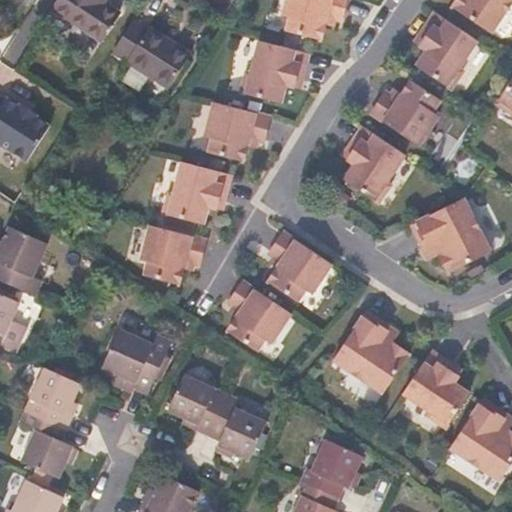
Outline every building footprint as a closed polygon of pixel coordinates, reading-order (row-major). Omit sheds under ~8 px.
[(119,12),(108,5),(110,0),(59,0),(53,10),(100,41),(119,12)] [(341,23),(347,0),(286,0),(282,16),(290,18),(286,31),(322,41),(326,25),(328,20),(337,22),(341,23)] [(503,18),(511,4),(511,0),(468,0),(459,16),(490,37),(503,18)] [(460,68),(479,41),(434,11),(419,34),(424,38),(419,46),(425,50),(415,65),(451,90),(465,71),(460,68)] [(168,90),(192,53),(149,26),(149,27),(135,18),(112,54),(126,63),(168,90)] [(424,38),(419,34),(414,42),(419,46),(424,38)] [(303,82),(311,54),(259,40),(251,72),(246,71),(240,93),(283,104),(287,87),(295,89),(297,80),(303,82)] [(303,82),(297,80),(295,89),(301,91),(303,82)] [(387,91),(371,114),(421,147),(441,116),(434,112),(442,101),(411,80),(402,94),(399,99),(390,93),(387,91)] [(511,80),(496,104),(511,115),(511,80)] [(390,93),(399,99),(402,94),(394,88),(390,93)] [(51,126),(38,118),(39,116),(20,104),(19,105),(6,97),(5,99),(0,95),(0,144),(27,162),(51,126)] [(263,144),(271,117),(213,102),(204,137),(212,139),(208,152),(244,162),(248,146),(250,141),(259,143),(263,144)] [(388,182),(407,155),(362,126),(347,148),(352,152),(347,160),(353,164),(343,180),(379,204),(393,185),(388,182)] [(352,152),(347,148),(342,156),(347,160),(352,152)] [(226,203),(233,175),(181,161),(173,193),(168,192),(163,214),(205,225),(209,209),(217,210),(219,201),(226,203)] [(492,252),(464,198),(411,225),(429,261),(431,260),(439,256),(442,261),(448,274),(492,252)] [(226,203),(219,201),(217,210),(223,212),(226,203)] [(87,246),(96,232),(84,223),(74,237),(87,246)] [(200,268),(207,240),(149,225),(140,260),(148,262),(144,276),(180,286),(185,269),(186,264),(196,266),(200,268)] [(34,277),(49,244),(9,226),(2,242),(0,240),(0,279),(36,297),(43,281),(34,277)] [(332,264),(283,231),(267,255),(271,258),(279,263),(276,268),(267,281),(298,302),(306,290),(312,294),(332,264)] [(439,256),(431,260),(433,265),(442,261),(439,256)] [(271,258),(268,263),(276,268),(279,263),(271,258)] [(293,315),(244,281),(228,306),(232,308),(239,313),(237,318),(228,331),(258,353),(267,340),(273,344),(293,315)] [(14,320),(21,303),(0,293),(0,346),(17,354),(29,328),(14,320)] [(232,308),(229,313),(237,318),(239,313),(232,308)] [(383,395),(410,354),(393,343),(387,339),(393,329),(367,312),(333,362),(383,395)] [(148,395),(174,341),(158,333),(154,343),(121,328),(102,369),(118,376),(114,386),(131,394),(134,389),(148,395)] [(393,343),(400,333),(393,329),(387,339),(393,343)] [(457,383),(461,377),(452,371),(456,365),(433,350),(403,394),(430,412),(427,417),(445,430),(470,393),(457,383)] [(465,371),(456,365),(452,371),(461,377),(465,371)] [(68,430),(80,404),(74,402),(83,384),(45,367),(25,411),(68,430)] [(208,436),(228,393),(185,374),(168,412),(184,419),(181,424),(196,430),(208,436)] [(250,461),(268,422),(236,407),(240,399),(228,393),(208,436),(220,442),(217,446),(218,447),(216,452),(231,459),(234,454),(250,461)] [(500,482),(511,464),(511,431),(510,430),(504,425),(510,416),(484,399),(450,448),(500,482)] [(75,447),(63,441),(68,430),(25,411),(19,423),(35,430),(21,462),(36,468),(33,475),(51,484),(54,476),(59,479),(75,447)] [(350,489),(364,457),(325,439),(311,470),(306,468),(301,481),(340,498),(345,487),(350,489)] [(190,511),(200,492),(162,474),(155,490),(149,488),(138,511),(190,511)] [(58,511),(66,498),(48,489),(51,484),(33,475),(30,481),(26,479),(12,510),(7,508),(5,511),(58,511)] [(338,511),(335,510),(340,498),(301,481),(295,494),(301,496),(293,511),(338,511)]
